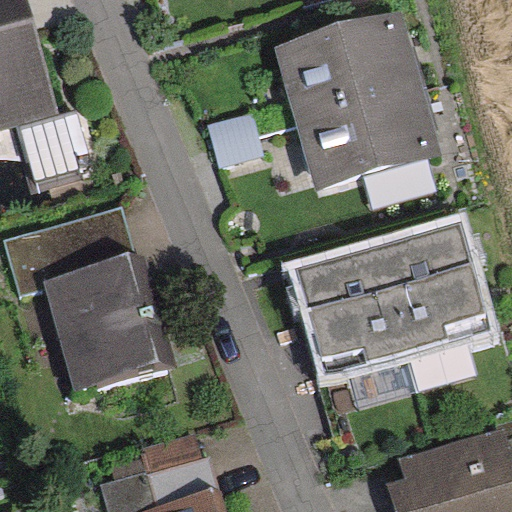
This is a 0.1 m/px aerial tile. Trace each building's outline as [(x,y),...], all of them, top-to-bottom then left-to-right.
[(0,0),(0,130),(51,117),(31,48),(17,0),(0,0)] [(316,198),(438,164),(428,126),(411,65),(400,24),(277,58),(316,198)] [(225,167),(267,162),(262,122),(220,127),(225,167)] [(30,135),(37,183),(95,174),(88,126),(30,135)] [(67,397),(167,368),(138,269),(134,256),(122,259),(108,213),(0,244),(0,257),(14,304),(37,298),(67,397)] [(316,387),(488,337),(456,226),(393,244),(359,254),(284,276),(316,387)] [(389,511),(511,511),(511,445),(497,449),(491,426),(394,454),(403,487),(384,493),(389,511)] [(224,511),(213,469),(102,499),(105,511),(224,511)]
